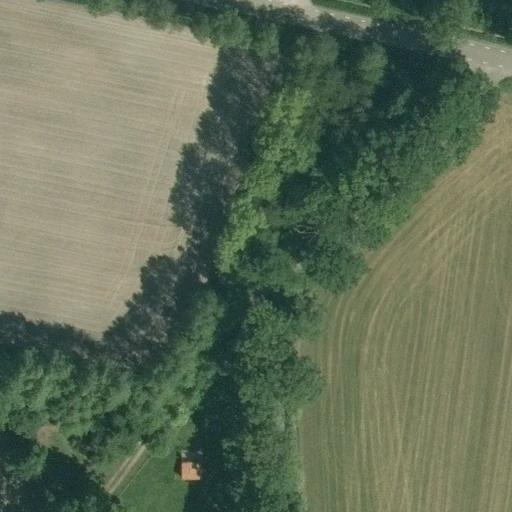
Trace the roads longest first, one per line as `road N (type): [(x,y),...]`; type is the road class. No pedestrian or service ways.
road 1 (track): [(508,63),(240,312),(94,511)]
road 2 (tertiary): [(511,64),(211,0)]
